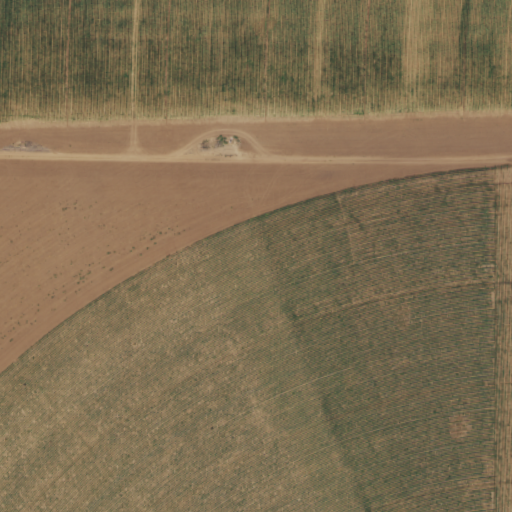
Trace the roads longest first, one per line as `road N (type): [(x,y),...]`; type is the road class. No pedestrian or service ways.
road 1 (residential): [(0,158),(511,160)]
road 2 (residential): [(192,155),(204,0)]
